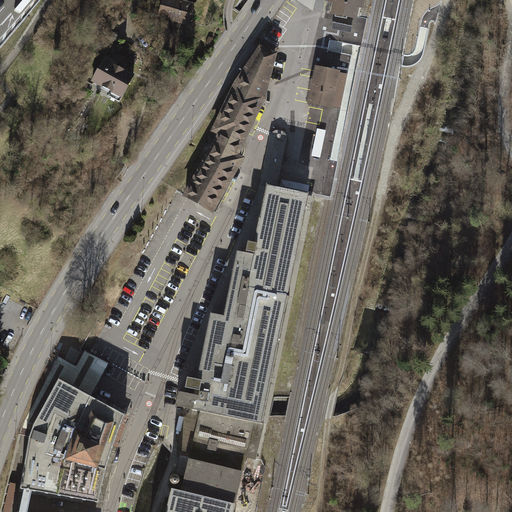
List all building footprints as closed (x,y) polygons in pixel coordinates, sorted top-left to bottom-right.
[(162,0),(158,17),(189,27),(190,22),(196,5),(180,0),(162,0)] [(197,0),(196,5),(190,22),(204,26),(211,0),(197,0)] [(334,2),(331,12),(356,17),(359,0),(326,0),(327,0),(334,2)] [(221,134),(185,196),(211,211),(242,159),(234,155),(236,149),(239,143),(242,144),(263,99),(261,98),(266,89),(277,47),(265,42),(241,77),(237,86),(236,86),(214,131),(221,134)] [(118,64),(106,57),(91,83),(123,100),(136,77),(125,71),(124,72),(116,67),(118,64)] [(338,72),(317,68),(310,105),(330,110),(338,72)] [(328,132),(330,110),(310,109),(308,131),(328,132)] [(279,132),(276,132),(274,133),(272,134),(271,136),(261,187),(268,189),(278,190),(288,140),(288,138),(287,136),(285,134),(283,133),(281,132),(279,132)] [(179,392),(176,405),(180,406),(196,409),(201,410),(261,422),(308,197),(292,193),(268,189),(267,189),(256,246),(249,244),(247,256),(238,254),(233,278),(225,318),(211,315),(198,381),(188,379),(185,393),(179,392)] [(59,378),(95,393),(109,360),(82,348),(80,354),(74,351),(71,358),(68,357),(59,378)] [(33,489),(97,501),(102,478),(106,461),(108,455),(112,443),(124,413),(106,403),(57,377),(34,423),(29,435),(19,487),(24,488),(33,489)] [(182,491),(234,503),(245,457),(253,458),(261,422),(201,410),(182,491)] [(262,423),(261,422),(253,458),(254,459),(255,459),(264,423),(262,423)] [(27,511),(33,489),(24,488),(18,511),(27,511)] [(231,511),(234,503),(182,491),(172,489),(166,511),(231,511)]
